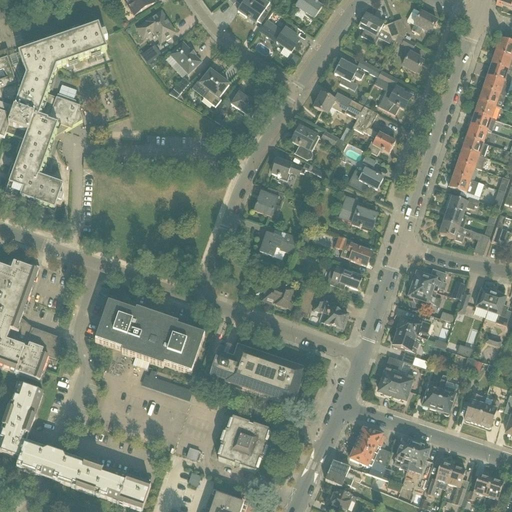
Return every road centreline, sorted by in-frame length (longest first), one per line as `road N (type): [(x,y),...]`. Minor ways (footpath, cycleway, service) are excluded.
road 1 (residential): [(24,511),(41,493),(85,371),(73,340),(100,265)]
road 2 (residential): [(398,247),(477,17)]
road 3 (residential): [(197,299),(251,155),(295,92)]
road 4 (residential): [(511,463),(342,408)]
road 5 (residential): [(362,358),(197,299)]
road 6 (residential): [(295,92),(234,50),(192,0)]
